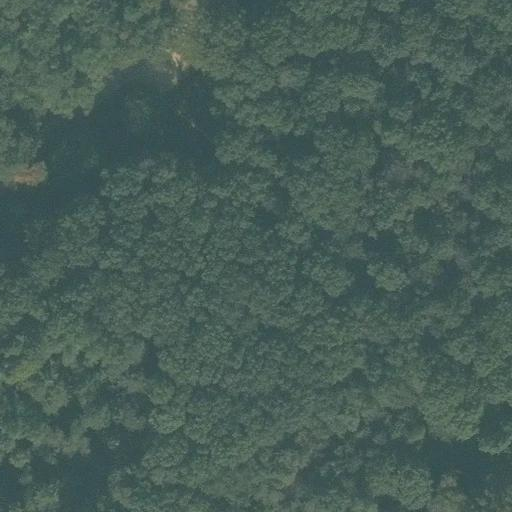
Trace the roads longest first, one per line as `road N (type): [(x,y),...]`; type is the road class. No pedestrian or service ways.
road 1 (track): [(139,56),(458,432),(511,389)]
road 2 (unclassified): [(0,176),(206,0)]
road 3 (track): [(511,495),(458,432),(370,511)]
